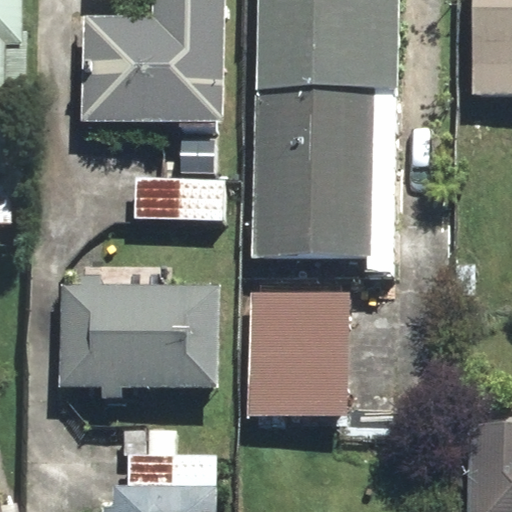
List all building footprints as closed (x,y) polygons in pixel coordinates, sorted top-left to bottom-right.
[(0,0),(0,179),(5,180),(6,108),(11,108),(11,98),(28,99),(28,35),(23,35),(23,0),(0,0)] [(165,0),(165,21),(94,21),(93,126),(237,126),(237,0),(165,0)] [(268,0),(267,262),(381,262),(381,276),(407,276),(407,98),(413,98),(413,0),(268,0)] [(511,0),(476,0),(476,100),(511,99),(511,0)] [(239,184),(144,179),(141,229),(236,234),(239,184)] [(22,193),(0,192),(0,233),(22,234),(22,193)] [(90,288),(72,288),(71,391),(113,392),(113,402),(133,403),(134,392),(231,393),(232,289),(172,289),(172,271),(106,270),(106,277),(90,277),(90,288)] [(358,296),(261,296),(260,421),(358,421),(358,296)] [(511,511),(511,427),(475,428),(475,511),(511,511)] [(137,488),(123,488),(123,508),(111,509),(111,511),(228,511),(229,488),(226,488),(227,458),(137,457),(137,488)]
